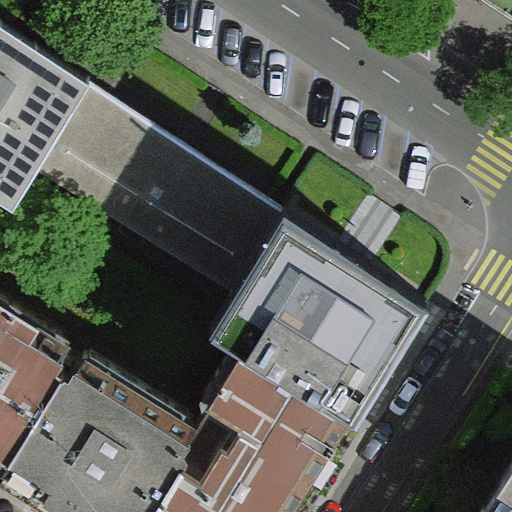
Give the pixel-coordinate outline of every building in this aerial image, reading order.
[(511,0),(486,0),(511,17),(511,0)] [(91,77),(0,16),(0,191),(15,201),(37,165),(89,79),(91,77)] [(285,207),(89,79),(37,165),(235,287),(285,207)] [(286,204),(285,207),(235,287),(212,322),(237,338),(357,413),(429,298),(286,204)] [(0,467),(3,469),(63,370),(54,363),(69,340),(69,331),(0,288),(0,467)] [(295,511),(357,413),(237,338),(205,392),(207,400),(237,419),(208,465),(187,452),(149,511),(295,511)] [(72,511),(149,511),(187,452),(178,447),(197,420),(196,411),(94,349),(85,351),(71,374),(63,370),(3,469),(72,511)] [(511,511),(511,463),(480,511),(511,511)]
